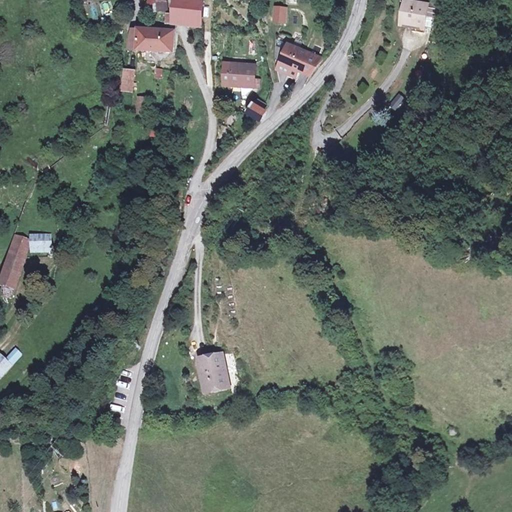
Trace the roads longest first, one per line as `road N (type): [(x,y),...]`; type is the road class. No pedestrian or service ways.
road 1 (tertiary): [(120,511),(155,330),(193,218),(212,181),(274,117)]
road 2 (track): [(137,0),(95,178),(47,270),(0,327)]
road 3 (tertiary): [(274,117),(340,52),(361,0)]
road 4 (residential): [(230,0),(255,31),(274,117)]
